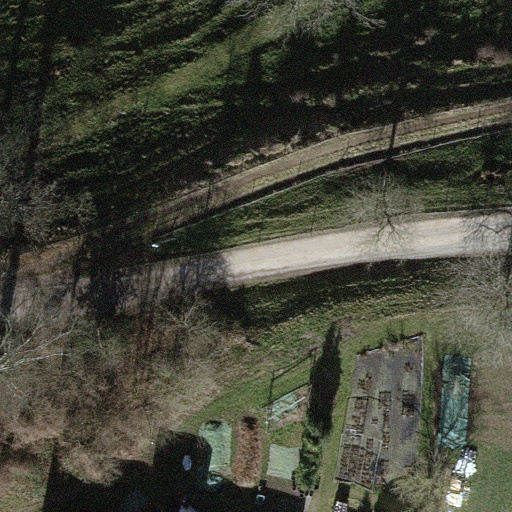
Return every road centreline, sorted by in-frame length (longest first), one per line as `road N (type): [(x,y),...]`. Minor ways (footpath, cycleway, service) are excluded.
road 1 (track): [(0,290),(144,209),(372,126),(511,90)]
road 2 (residential): [(511,228),(377,236),(168,287),(0,298)]
